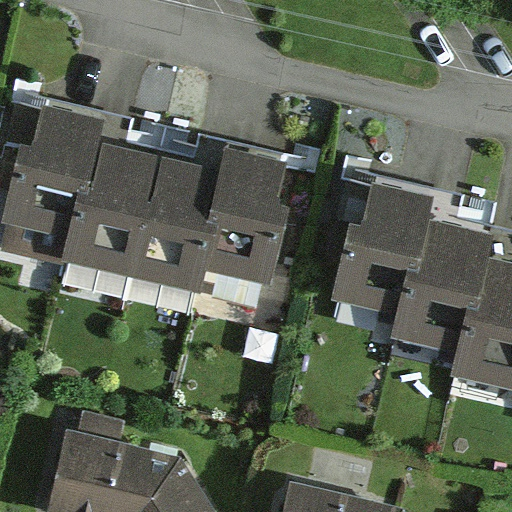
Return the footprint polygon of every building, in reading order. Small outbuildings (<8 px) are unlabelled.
[(61,273),(67,251),(92,153),(97,134),(20,115),(0,195),(0,237),(44,248),(40,268),(61,273)] [(89,166),(65,264),(60,287),(81,292),(86,272),(140,286),(170,165),(94,146),(89,166)] [(212,327),(218,305),(243,207),(248,187),(171,168),(141,289),(195,302),(191,322),(212,327)] [(249,189),(224,287),(219,310),(240,315),(246,295),(300,309),(330,188),(254,169),(249,189)] [(398,348),(403,327),(422,250),(427,231),(427,229),(432,210),(356,191),(326,311),(380,324),(375,344),(396,350),(398,348)] [(422,250),(398,348),(392,371),(414,376),(419,356),(473,369),(503,250),(427,231),(422,250)] [(493,291),(468,389),(463,412),(484,417),(490,397),(511,402),(511,274),(498,271),(493,291)] [(122,439),(128,419),(83,406),(77,427),(122,439)] [(163,458),(40,431),(19,511),(194,511),(198,508),(163,458)] [(269,476),(262,511),(385,511),(378,499),(269,476)]
